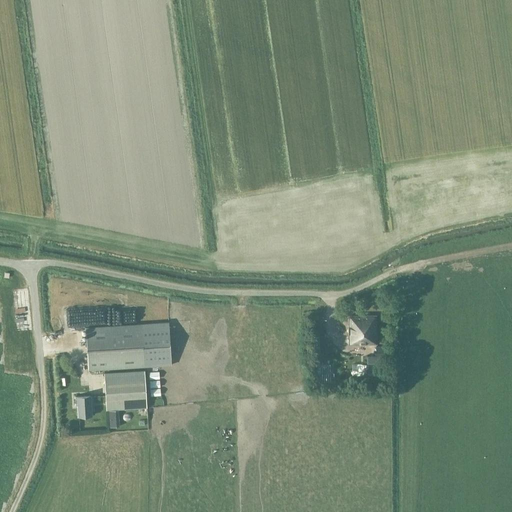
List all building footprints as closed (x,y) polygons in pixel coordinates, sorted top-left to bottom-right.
[(376,344),(375,315),(348,316),(348,344),(376,344)] [(169,322),(141,324),(85,327),(88,370),(171,365),(169,322)] [(376,356),(388,356),(388,346),(375,347),(376,356)] [(146,407),(144,370),(103,373),(106,410),(146,407)] [(78,416),(91,415),(90,395),(75,396),(75,405),(77,405),(78,416)] [(117,412),(109,413),(110,427),(118,427),(117,412)]
